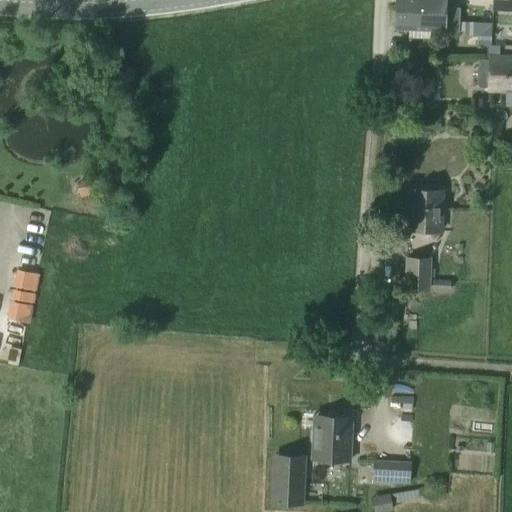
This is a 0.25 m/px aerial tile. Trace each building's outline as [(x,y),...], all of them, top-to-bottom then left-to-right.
[(395,0),(394,31),(456,33),(456,15),(443,14),(443,0),(439,0),(395,0)] [(511,0),(492,0),(491,11),(511,11),(511,0)] [(476,66),(475,88),(478,88),(478,92),(511,93),(511,58),(486,58),(486,66),(476,66)] [(118,68),(117,79),(132,80),(132,69),(118,68)] [(93,181),(75,186),(79,200),(97,195),(93,181)] [(407,191),(406,231),(441,232),(442,192),(407,191)] [(404,258),(402,291),(430,292),(431,259),(404,258)] [(16,271),(6,322),(31,326),(41,276),(16,271)] [(431,282),(431,292),(448,293),(448,282),(431,282)] [(351,433),(347,433),(348,413),(339,413),(336,409),(329,409),(326,412),(317,411),(316,428),(312,427),(311,459),(349,461),(351,433)] [(301,504),(303,464),(274,462),(272,503),(301,504)] [(375,466),(375,486),(411,486),(411,466),(375,466)] [(363,497),(365,508),(384,505),(382,494),(363,497)]
